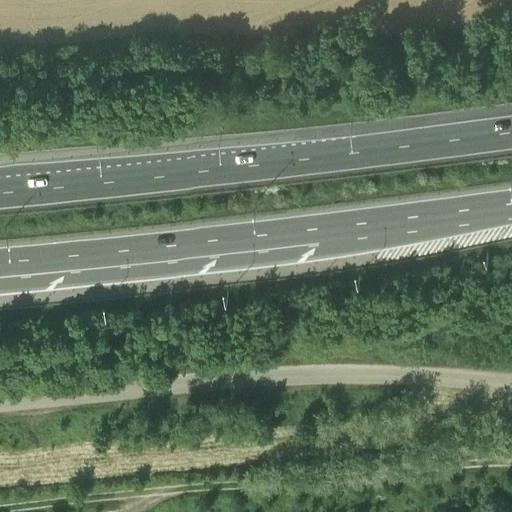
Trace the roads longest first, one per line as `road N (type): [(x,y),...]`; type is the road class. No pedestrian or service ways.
road 1 (motorway): [(511,112),(0,174)]
road 2 (motorway): [(0,243),(511,186)]
road 3 (track): [(511,452),(0,497)]
road 4 (unclassified): [(511,376),(440,366),(210,370),(0,389)]
